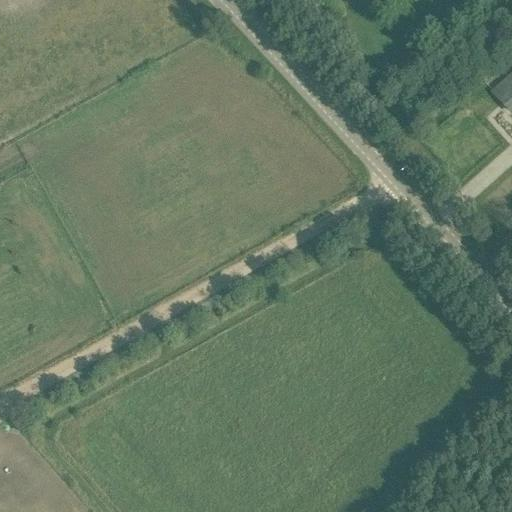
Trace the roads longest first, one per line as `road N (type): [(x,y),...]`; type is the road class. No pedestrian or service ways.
road 1 (track): [(0,404),(390,179)]
road 2 (unclassified): [(511,310),(223,0)]
